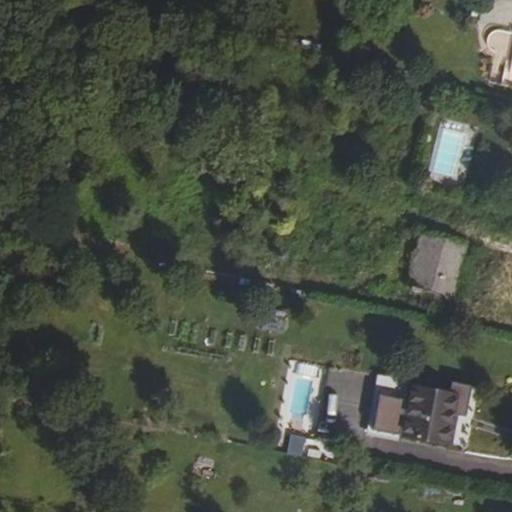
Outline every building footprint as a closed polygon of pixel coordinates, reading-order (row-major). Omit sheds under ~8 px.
[(220,56),(225,36),(210,32),(205,52),(220,56)] [(421,232),(407,287),(450,298),(464,244),(421,232)] [(422,291),(417,306),(441,312),(445,297),(422,291)] [(406,399),(408,387),(409,380),(377,374),(366,434),(398,440),(399,435),(373,431),(380,394),(406,399)] [(450,394),(408,387),(406,399),(380,394),(373,431),(399,435),(449,445),(455,414),(466,416),(471,386),(452,383),(450,394)]
